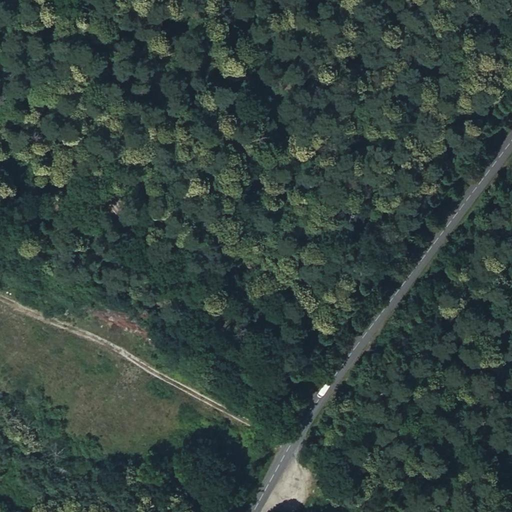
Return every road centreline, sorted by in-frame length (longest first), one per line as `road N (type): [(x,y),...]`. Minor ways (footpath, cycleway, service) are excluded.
road 1 (track): [(319,412),(226,350),(0,79)]
road 2 (tertiary): [(511,158),(290,452),(257,511)]
road 3 (track): [(0,304),(132,361),(290,452)]
